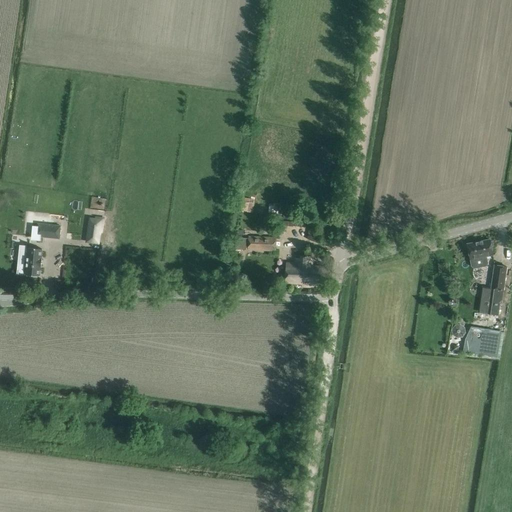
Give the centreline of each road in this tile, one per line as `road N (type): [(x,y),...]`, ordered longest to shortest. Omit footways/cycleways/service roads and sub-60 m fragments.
road 1 (unclassified): [(331,294),(92,293),(0,303)]
road 2 (track): [(339,264),(383,0)]
road 3 (track): [(306,511),(331,294)]
road 4 (unclassified): [(331,294),(339,264),(511,217)]
